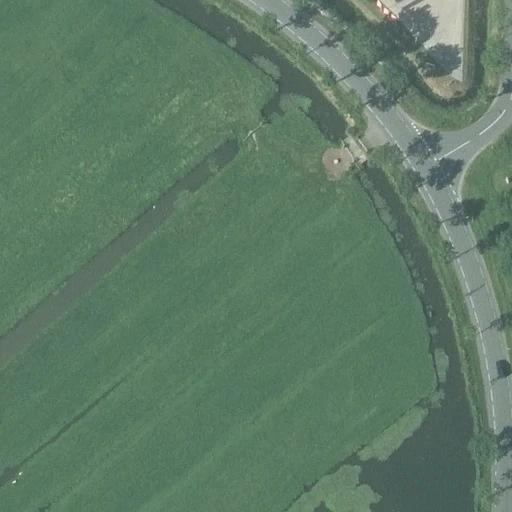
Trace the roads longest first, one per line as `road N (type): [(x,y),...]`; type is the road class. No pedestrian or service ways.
road 1 (tertiary): [(504,511),(489,333),(467,258),(425,169)]
road 2 (tertiary): [(425,169),(360,86),(261,0)]
